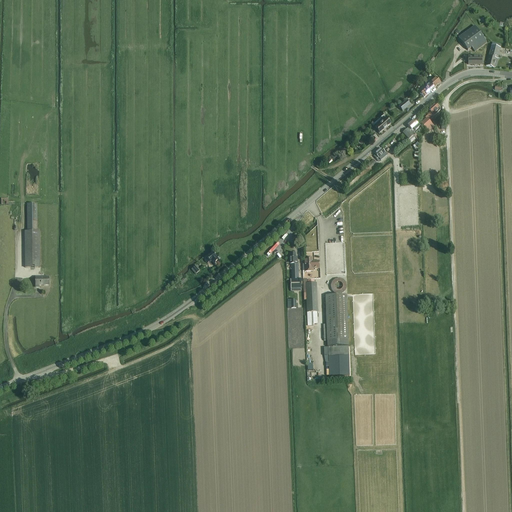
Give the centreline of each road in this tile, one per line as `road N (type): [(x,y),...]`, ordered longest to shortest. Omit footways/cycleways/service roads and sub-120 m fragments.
road 1 (secondary): [(0,388),(169,316),(450,80),(475,71),(511,75)]
road 2 (track): [(18,277),(21,163),(37,156)]
